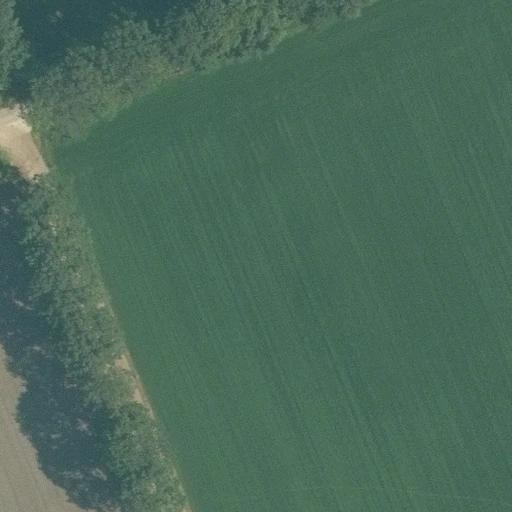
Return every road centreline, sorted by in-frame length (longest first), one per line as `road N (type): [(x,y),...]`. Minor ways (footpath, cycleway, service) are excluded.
road 1 (track): [(160,511),(7,127)]
road 2 (unclassified): [(0,129),(326,0)]
